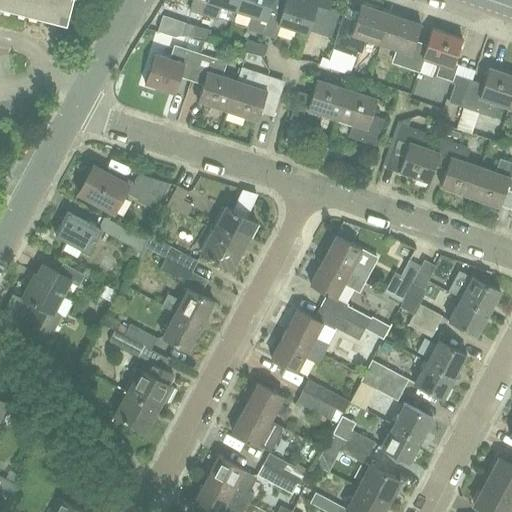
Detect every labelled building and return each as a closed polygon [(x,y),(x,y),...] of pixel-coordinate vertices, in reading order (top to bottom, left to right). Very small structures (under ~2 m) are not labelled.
[(0,0),(0,7),(67,25),(73,0),(0,0)] [(236,12),(240,0),(194,0),(191,12),(216,19),(220,7),(236,12)] [(273,0),(240,0),(236,12),(253,17),(249,30),(275,38),(278,25),(283,14),(281,13),(270,10),(273,0)] [(303,0),(285,0),(281,13),(283,14),(278,25),(308,34),(309,32),(333,39),(342,12),(329,8),(331,0),(303,0),(304,0),(303,0)] [(344,20),(336,44),(360,52),(364,39),(381,45),(391,16),(361,6),(355,24),(344,20)] [(421,26),(391,16),(381,45),(397,51),(393,62),(419,71),(423,59),(422,58),(426,48),(415,44),(421,26)] [(200,37),(208,39),(211,30),(186,22),(182,35),(186,35),(191,35),(196,36),(200,37)] [(432,30),(426,48),(422,58),(423,59),(438,65),(434,76),(448,81),(462,40),(432,30)] [(257,43),(257,57),(270,58),(270,43),(257,43)] [(192,80),(199,56),(175,49),(171,61),(154,55),(145,85),(175,95),(181,77),(192,80)] [(225,65),(199,56),(192,80),(203,84),(197,102),(227,112),(237,82),(221,77),(225,65)] [(482,86),(471,82),(463,107),(488,116),(492,103),(509,109),(511,100),(511,76),(489,68),(482,86)] [(237,82),(227,112),(257,122),(261,111),(272,115),(282,83),(257,75),(253,88),(237,82)] [(458,78),(449,103),(463,107),(471,82),(458,78)] [(338,118),(347,90),(317,80),(311,99),(300,95),(293,118),(318,126),(322,113),(338,118)] [(376,100),(347,90),(338,118),(354,123),(350,136),(375,144),(382,122),(370,118),(376,100)] [(400,172),(430,183),(436,164),(439,154),(439,153),(423,147),(427,135),(402,126),(394,150),(406,154),(400,172)] [(443,141),(439,153),(439,154),(436,164),(446,168),(440,186),(470,197),(480,168),(463,162),(467,149),(443,141)] [(480,168),(470,197),(499,207),(505,189),(511,191),(511,164),(501,161),(496,174),(480,168)] [(143,191),(160,200),(168,184),(137,175),(133,183),(119,176),(116,180),(92,167),(78,194),(114,213),(124,194),(137,201),(138,200),(143,191)] [(177,187),(167,206),(187,217),(193,206),(184,201),(188,192),(177,187)] [(213,231),(244,247),(256,224),(225,208),(213,231)] [(101,231),(99,230),(68,213),(55,236),(88,254),(101,232),(101,231)] [(130,247),(141,253),(144,247),(148,241),(124,229),(118,241),(130,247)] [(232,270),(244,247),(213,231),(201,254),(232,270)] [(150,237),(148,241),(144,247),(166,258),(165,259),(192,273),(198,261),(150,237)] [(372,274),(354,265),(361,250),(336,237),(323,262),(366,284),(372,274)] [(192,273),(165,259),(159,270),(186,284),(192,273)] [(435,267),(423,260),(419,267),(412,284),(423,290),(435,267)] [(405,294),(419,267),(408,261),(394,288),(405,294)] [(366,284),(323,262),(310,285),(336,299),(343,285),(361,295),(366,284)] [(22,298),(31,302),(35,304),(22,327),(47,340),(61,315),(54,312),(71,279),(43,264),(25,298),(22,297),(22,298)] [(476,268),(459,299),(489,315),(501,293),(486,285),(493,273),(476,268)] [(162,306),(201,327),(213,304),(187,290),(181,301),(168,294),(162,306)] [(401,302),(399,308),(413,315),(419,305),(404,297),(401,302)] [(489,315),(459,299),(448,320),(477,336),(489,315)] [(419,305),(413,315),(436,328),(442,317),(419,305)] [(188,351),(201,327),(162,306),(161,307),(175,313),(162,337),(188,351)] [(348,307),(342,317),(365,329),(370,319),(348,307)] [(296,311),(284,334),(323,355),(328,346),(314,338),(322,324),(296,311)] [(436,328),(413,315),(408,326),(431,338),(436,328)] [(342,317),(336,329),(359,341),(365,329),(342,317)] [(117,327),(115,331),(124,336),(145,347),(150,350),(157,339),(130,325),(127,332),(117,327)] [(124,336),(115,331),(109,342),(139,358),(145,347),(124,336)] [(323,355),(284,334),(271,359),(296,372),(304,358),(318,365),(323,355)] [(437,341),(426,363),(455,378),(466,356),(437,341)] [(66,357),(61,369),(73,374),(78,362),(66,357)] [(173,389),(169,387),(169,386),(167,385),(172,376),(143,360),(126,392),(157,409),(161,402),(165,404),(173,389)] [(372,361),(366,371),(403,391),(408,380),(372,361)] [(443,400),(455,378),(426,363),(414,384),(443,400)] [(366,371),(363,377),(360,382),(397,402),(403,391),(366,371)] [(73,379),(67,390),(64,394),(88,420),(99,411),(73,379)] [(308,380),(302,392),(336,410),(344,414),(350,402),(308,380)] [(257,384),(244,408),(270,421),(282,398),(257,384)] [(145,432),(157,409),(126,392),(114,416),(145,432)] [(336,410),(302,392),(297,403),(331,421),(336,410)] [(404,404),(392,426),(421,441),(433,419),(404,404)] [(270,421),(244,408),(232,432),(257,445),(265,431),(278,438),(283,428),(270,421)] [(421,441),(392,426),(381,448),(409,463),(421,441)] [(351,431),(346,442),(369,454),(375,444),(351,431)] [(327,444),(338,451),(363,465),(369,454),(346,442),(343,440),(332,434),(327,444)] [(269,454),(264,464),(304,486),(309,475),(292,466),(269,454)] [(219,457),(205,482),(248,504),(254,494),(246,490),(253,476),(244,471),(245,471),(219,457)] [(511,466),(498,459),(486,483),(511,496),(511,466)] [(304,486),(264,464),(258,476),(292,495),(297,485),(303,488),(304,486)] [(371,466),(358,489),(388,505),(401,482),(371,466)] [(0,475),(0,495),(9,480),(0,475)] [(204,511),(222,511),(226,505),(239,511),(243,511),(248,504),(205,482),(193,505),(204,511)] [(511,511),(511,496),(486,483),(474,505),(487,511),(511,511)] [(384,511),(388,505),(358,489),(345,511),(384,511)] [(326,511),(340,511),(343,507),(316,493),(310,503),(326,511)] [(83,511),(58,499),(51,511),(83,511)]
